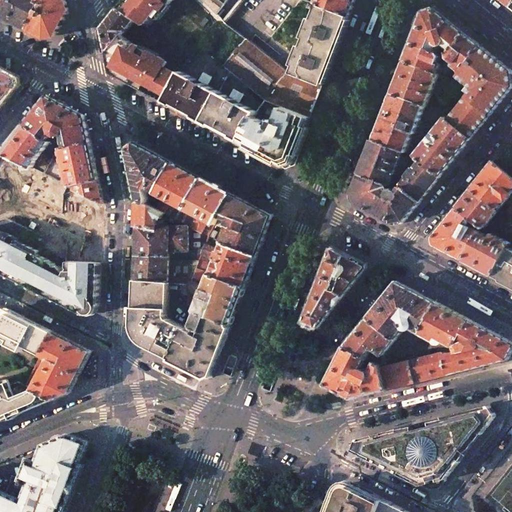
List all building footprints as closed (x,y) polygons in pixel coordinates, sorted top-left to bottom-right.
[(2,0),(0,5),(0,13),(44,36),(58,33),(69,13),(65,0),(64,0),(38,0),(38,1),(36,0),(2,0)] [(142,0),(125,0),(119,8),(136,20),(142,25),(146,24),(152,15),(156,18),(161,13),(142,0)] [(142,0),(161,13),(169,3),(170,4),(173,0),(142,0)] [(203,0),(216,13),(224,3),(220,0),(203,0)] [(304,0),(306,0),(317,0),(316,4),(351,16),(357,0),(304,0)] [(295,68),(293,74),(324,86),(327,79),(351,16),(316,4),(315,7),(318,8),(314,19),(311,18),(293,65),(296,66),(295,68)] [(103,28),(109,52),(123,36),(136,20),(119,8),(103,28)] [(466,34),(434,8),(425,11),(413,43),(439,52),(442,45),(445,45),(453,52),(466,34)] [(205,27),(210,20),(206,17),(201,24),(205,27)] [(482,46),(466,34),(453,52),(452,54),(450,55),(451,58),(456,62),(454,64),(454,66),(462,72),(466,67),(482,46)] [(109,52),(113,73),(145,51),(142,49),(143,47),(137,44),(136,45),(123,36),(109,52)] [(250,41),(247,39),(239,49),(226,66),(231,70),(267,101),(285,108),(312,118),(324,86),(293,74),(289,72),(250,41)] [(406,61),(439,74),(441,74),(443,75),(453,79),(455,80),(459,75),(451,69),(451,58),(450,55),(450,54),(443,56),(441,53),(439,52),(413,43),(406,61)] [(472,92),(457,110),(452,106),(451,108),(442,100),(438,107),(448,116),(473,137),(511,88),(511,70),(482,46),(466,67),(462,72),(459,75),(471,84),(467,89),(472,92)] [(145,51),(113,73),(166,101),(180,74),(168,67),(171,62),(159,55),(158,57),(145,51)] [(439,74),(406,61),(393,93),(427,106),(429,106),(441,74),(439,74)] [(18,79),(0,69),(0,106),(19,82),(18,79)] [(231,70),(228,75),(264,105),(267,101),(231,70)] [(180,74),(166,101),(167,102),(168,101),(195,116),(194,116),(203,121),(220,91),(209,85),(212,78),(204,73),(199,82),(196,81),(197,79),(182,71),(181,71),(180,74)] [(443,75),(441,81),(450,84),(453,79),(443,75)] [(220,91),(203,121),(213,125),(232,135),(232,136),(241,141),(250,123),(258,112),(242,103),(241,105),(239,104),(244,95),(235,90),(231,97),(220,91)] [(408,152),(415,133),(417,134),(427,106),(393,93),(375,139),(405,151),(408,152)] [(86,115),(49,96),(28,123),(49,139),(53,133),(60,137),(61,140),(64,140),(66,148),(92,142),(86,115)] [(257,116),(260,113),(258,112),(250,123),(241,141),(282,163),(296,158),(312,118),(285,108),(280,120),(277,119),(274,126),(257,116)] [(441,176),(473,137),(448,116),(440,126),(416,155),(423,161),(441,176)] [(28,123),(3,153),(33,168),(38,161),(47,168),(52,160),(43,154),(52,141),(49,139),(28,123)] [(375,139),(362,173),(389,184),(392,185),(405,151),(375,139)] [(129,148),(140,201),(145,202),(147,203),(155,192),(153,191),(155,188),(152,186),(151,178),(155,177),(155,179),(161,182),(174,161),(155,150),(135,140),(129,148)] [(62,149),(65,163),(52,166),(53,174),(67,171),(70,186),(100,179),(92,142),(66,148),(62,149)] [(422,200),(441,176),(423,161),(416,155),(411,163),(416,167),(414,169),(409,175),(410,176),(403,185),(422,200)] [(511,195),(511,173),(496,160),(473,188),(501,210),(501,209),(511,195)] [(189,169),(174,161),(161,182),(160,183),(167,187),(155,207),(166,213),(180,221),(204,177),(189,169)] [(360,204),(393,222),(394,222),(400,223),(402,223),(403,222),(407,219),(422,200),(403,185),(399,190),(395,188),(391,189),(389,184),(362,173),(355,192),(355,197),(355,200),(360,204)] [(204,177),(180,221),(190,226),(209,237),(216,225),(233,193),(219,185),(204,177)] [(104,204),(100,179),(70,186),(104,204)] [(458,207),(474,219),(482,226),(484,228),(486,228),(501,210),(473,188),(458,207)] [(259,255),(274,215),(252,203),(233,193),(216,225),(223,227),(227,224),(230,225),(223,242),(259,255)] [(140,201),(138,226),(159,228),(159,220),(162,220),(162,218),(163,218),(166,213),(155,207),(147,203),(145,202),(140,201)] [(474,219),(458,207),(434,237),(435,244),(465,260),(481,230),(470,225),(474,219)] [(209,237),(190,226),(170,226),(170,230),(159,228),(138,226),(136,281),(171,283),(183,284),(190,284),(190,280),(193,280),(197,268),(207,244),(209,237)] [(5,233),(0,230),(0,270),(37,290),(51,262),(37,254),(38,252),(17,241),(18,239),(5,232),(5,233)] [(509,247),(511,242),(493,232),(491,236),(486,233),(481,230),(465,260),(494,275),(509,247)] [(220,249),(207,244),(197,268),(204,270),(210,256),(217,259),(211,273),(247,287),(259,255),(223,242),(220,249)] [(511,248),(509,247),(494,275),(497,277),(511,284),(511,248)] [(319,328),(368,267),(368,264),(336,248),(333,248),(304,322),(309,325),(315,328),(319,328)] [(55,264),(51,262),(37,290),(91,317),(100,312),(102,262),(71,260),(70,269),(68,272),(63,266),(56,268),(55,264)] [(204,270),(197,268),(193,280),(190,280),(190,284),(189,295),(189,305),(192,306),(197,295),(202,297),(198,309),(199,312),(234,324),(247,287),(211,273),(207,286),(201,284),(206,271),(204,270)] [(171,357),(186,326),(170,319),(169,316),(170,283),(136,281),(134,323),(137,334),(139,338),(148,346),(171,357)] [(399,281),(370,317),(397,339),(406,328),(409,329),(411,329),(413,329),(421,334),(421,333),(438,302),(399,281)] [(421,333),(439,343),(441,344),(443,343),(446,344),(447,343),(453,346),(456,346),(471,320),(438,302),(421,333)] [(191,325),(187,324),(186,326),(171,357),(212,378),(234,324),(199,312),(198,309),(192,306),(189,305),(188,310),(199,314),(195,324),(196,328),(202,331),(200,336),(195,333),(196,332),(189,328),(191,325)] [(8,308),(4,306),(3,310),(1,312),(5,314),(0,322),(0,339),(24,352),(26,347),(43,355),(55,332),(44,327),(42,326),(40,326),(38,327),(7,311),(8,308)] [(370,317),(346,346),(369,358),(370,358),(375,349),(382,355),(385,355),(397,339),(370,317)] [(446,353),(452,373),(509,359),(511,353),(511,341),(471,320),(456,346),(457,351),(446,353)] [(93,351),(55,332),(43,355),(50,358),(34,388),(53,400),(71,392),(93,351)] [(369,358),(346,346),(326,384),(353,398),(389,389),(383,367),(383,365),(376,361),(369,375),(363,371),(369,358)] [(411,360),(417,382),(452,373),(446,353),(446,351),(411,360)] [(383,367),(389,389),(417,382),(411,360),(383,367)] [(0,420),(1,422),(26,412),(25,409),(28,407),(33,407),(36,407),(53,400),(34,388),(28,385),(22,381),(13,385),(11,381),(11,379),(10,379),(8,378),(7,378),(2,381),(1,380),(1,379),(0,378),(0,420)] [(443,416),(444,419),(399,429),(399,428),(359,438),(354,450),(362,454),(423,485),(446,479),(498,415),(491,405),(443,416)] [(0,511),(61,511),(62,511),(65,511),(83,464),(80,463),(89,441),(69,433),(65,435),(42,444),(36,461),(28,458),(19,479),(12,476),(6,492),(0,489),(0,511)] [(339,488),(329,511),(379,511),(385,498),(353,483),(339,488)] [(412,511),(385,498),(379,511),(412,511)]
